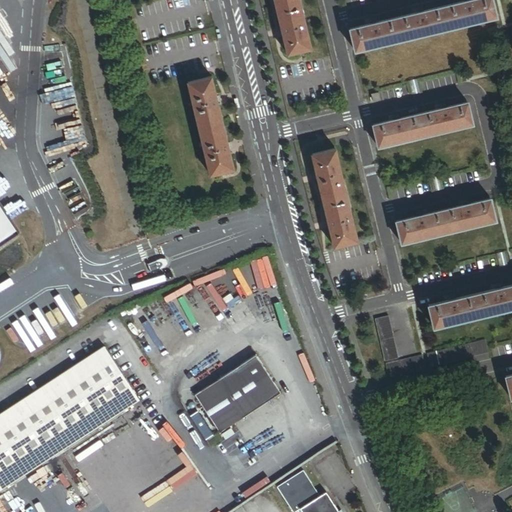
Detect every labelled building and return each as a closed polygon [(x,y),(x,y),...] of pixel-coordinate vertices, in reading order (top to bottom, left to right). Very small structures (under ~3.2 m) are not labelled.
[(311,49),(299,0),(275,0),(288,54),(311,49)] [(471,0),(350,29),(355,51),(496,17),(492,0),(471,0)] [(188,82),(211,174),(234,169),(211,76),(188,82)] [(380,97),(378,90),(371,92),(373,99),(380,97)] [(373,125),(378,146),(473,124),(467,102),(373,125)] [(357,241),(335,149),(312,154),(334,246),(357,241)] [(496,221),(491,199),(397,221),(402,243),(496,221)] [(162,258),(149,263),(152,271),(164,267),(168,262),(166,258),(162,258)] [(511,285),(429,305),(434,327),(511,307),(511,285)] [(401,357),(391,314),(378,317),(388,360),(401,357)] [(491,352),(488,339),(430,352),(433,365),(491,352)] [(0,414),(0,456),(125,375),(106,346),(0,414)] [(220,432),(281,393),(256,354),(195,394),(220,432)] [(427,367),(424,354),(389,362),(392,375),(427,367)] [(125,375),(0,456),(0,488),(1,490),(141,399),(125,375)] [(198,417),(190,404),(185,408),(193,420),(198,417)] [(294,511),(299,509),(319,496),(301,470),(276,486),(291,511),(294,511)] [(326,492),(319,496),(299,509),(301,511),(339,511),(326,492)]
